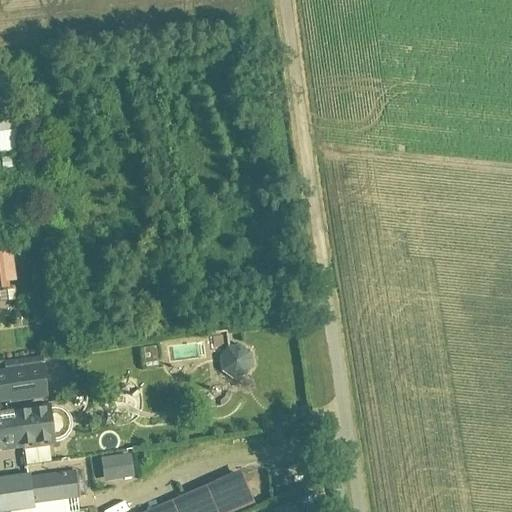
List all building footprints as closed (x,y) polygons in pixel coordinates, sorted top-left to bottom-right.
[(0,256),(0,291),(20,290),(17,255),(0,256)] [(223,363),(226,371),(232,377),(242,379),(252,374),(256,365),(255,355),(250,349),(240,346),(230,350),(225,355),(223,363)] [(54,366),(0,367),(0,395),(55,394),(54,366)] [(0,399),(0,453),(8,453),(8,448),(73,446),(73,405),(7,407),(6,399),(0,399)] [(0,480),(0,509),(9,508),(9,511),(33,511),(32,505),(59,501),(55,472),(0,480)]
